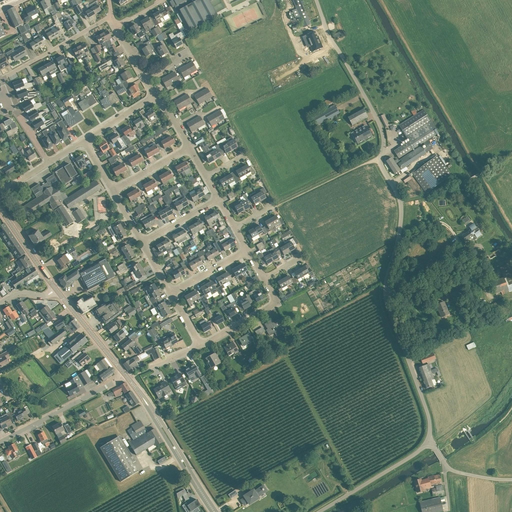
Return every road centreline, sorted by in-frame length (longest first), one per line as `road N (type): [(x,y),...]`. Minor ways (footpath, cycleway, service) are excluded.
road 1 (unclassified): [(428,439),(424,404),(385,298),(401,210),(381,165),(381,129),(315,0)]
road 2 (secondary): [(213,511),(125,376)]
road 3 (tertiary): [(0,443),(125,376)]
road 4 (unclassified): [(319,511),(428,439)]
road 5 (residential): [(1,80),(111,17)]
